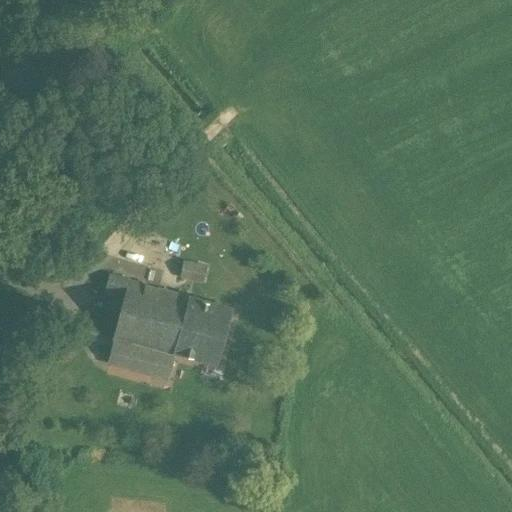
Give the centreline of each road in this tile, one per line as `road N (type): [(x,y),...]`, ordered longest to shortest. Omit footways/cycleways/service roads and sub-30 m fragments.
road 1 (unknown): [(0,276),(31,284),(39,320),(10,403),(0,484)]
road 2 (tertiary): [(0,90),(144,0)]
